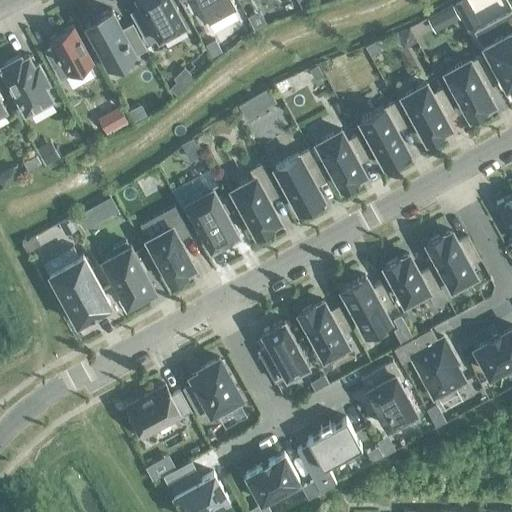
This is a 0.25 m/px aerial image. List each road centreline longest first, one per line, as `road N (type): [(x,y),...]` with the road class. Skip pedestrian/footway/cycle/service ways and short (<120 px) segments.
road 1 (residential): [(449,176),(218,299)]
road 2 (residential): [(218,299),(45,392),(0,431)]
road 3 (residential): [(218,299),(276,421)]
road 4 (residential): [(449,176),(511,292)]
